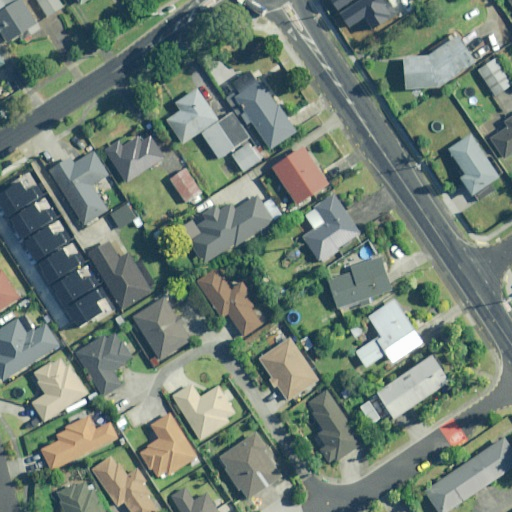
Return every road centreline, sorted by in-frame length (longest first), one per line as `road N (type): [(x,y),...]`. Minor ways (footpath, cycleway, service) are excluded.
road 1 (tertiary): [(288,2),(468,279)]
road 2 (tertiary): [(0,143),(219,0)]
road 3 (residential): [(333,511),(511,387)]
